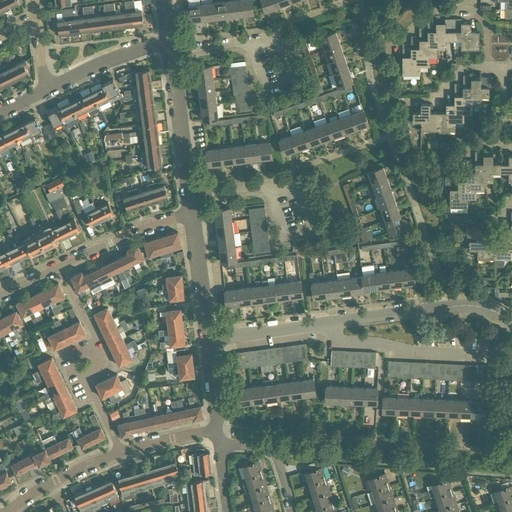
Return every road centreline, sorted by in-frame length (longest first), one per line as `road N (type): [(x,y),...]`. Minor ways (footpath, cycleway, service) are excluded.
road 1 (residential): [(0,294),(191,214)]
road 2 (residential): [(511,323),(462,305),(330,322)]
road 3 (residential): [(330,322),(344,341),(487,356)]
road 4 (residential): [(189,195),(170,50)]
road 5 (residential): [(45,91),(169,43)]
road 6 (residential): [(170,50),(242,42),(266,92)]
road 7 (residential): [(7,511),(55,480),(120,453)]
road 8 (residential): [(211,336),(191,214)]
road 9 (residential): [(330,322),(211,336)]
